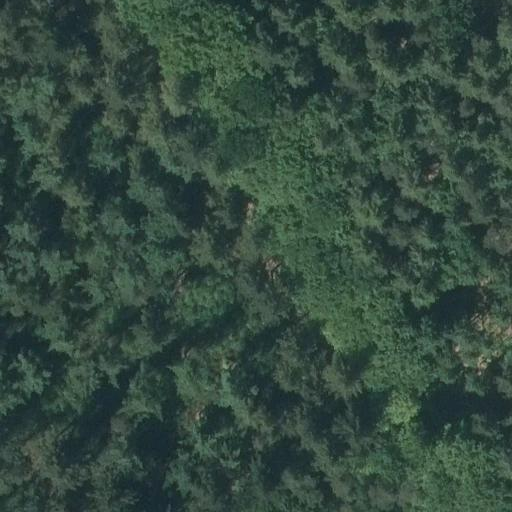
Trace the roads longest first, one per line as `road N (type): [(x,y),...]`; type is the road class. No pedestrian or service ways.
road 1 (track): [(195,0),(506,511)]
road 2 (unknown): [(68,511),(0,406)]
